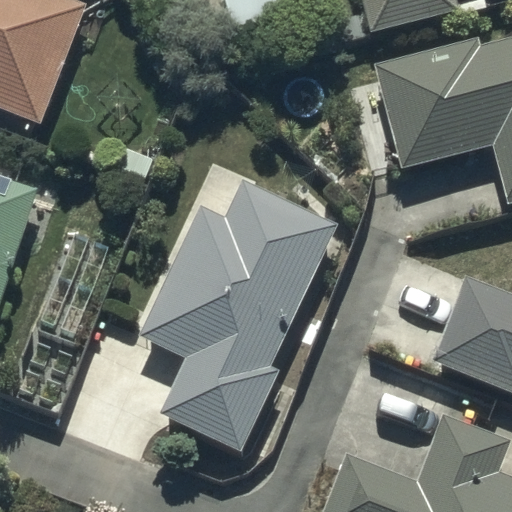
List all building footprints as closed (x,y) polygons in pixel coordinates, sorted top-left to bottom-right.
[(0,0),(0,119),(26,130),(76,7),(58,0),(0,0)] [(146,0),(163,23),(194,0),(146,0)] [(274,0),(226,0),(237,33),(280,20),(274,0)] [(352,0),(363,42),(453,21),(448,0),(352,0)] [(470,47),(363,74),(391,186),(482,164),(495,216),(511,211),(511,46),(473,57),(470,47)] [(0,282),(28,194),(0,185),(0,282)] [(329,231),(232,190),(217,225),(187,212),(130,345),(173,363),(146,425),(231,462),(268,378),(266,377),(329,231)] [(511,300),(458,279),(420,376),(511,411),(511,300)] [(503,450),(435,425),(411,489),(333,460),(313,511),(511,511),(511,490),(490,483),(503,450)]
